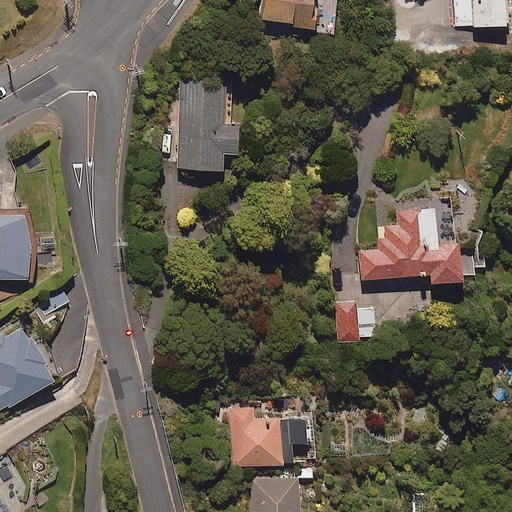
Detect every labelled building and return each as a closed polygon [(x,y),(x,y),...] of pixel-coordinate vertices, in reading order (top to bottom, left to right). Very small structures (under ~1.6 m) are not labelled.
[(310,0),(257,0),(258,11),(291,11),(291,19),(311,19),(310,0)] [(501,0),(452,0),(453,28),(502,26),(501,0)] [(230,77),(178,75),(174,160),(218,161),(219,144),(233,144),(234,116),(228,116),(230,77)] [(452,192),(430,194),(431,203),(395,206),(396,221),(377,223),(379,244),(356,246),(359,273),(426,266),(427,275),(459,271),(452,192)] [(0,270),(29,269),(25,206),(0,208),(0,270)] [(68,298),(61,287),(36,305),(43,316),(68,298)] [(354,299),(335,299),(337,341),(358,339),(354,299)] [(372,305),(357,306),(358,333),(373,332),(372,305)] [(0,404),(59,365),(26,317),(0,334),(0,404)] [(309,407),(271,410),(270,402),(230,406),(235,462),(290,456),(288,435),(311,433),(309,407)] [(296,511),(294,471),(249,475),(251,511),(296,511)]
